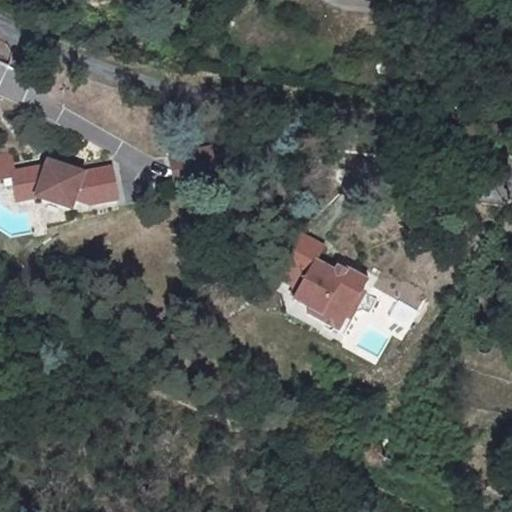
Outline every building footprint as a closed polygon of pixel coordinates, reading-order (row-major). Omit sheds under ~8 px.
[(19,149),(0,151),(0,162),(20,161),(19,149)] [(56,162),(54,166),(62,170),(64,166),(56,162)] [(218,165),(178,169),(181,201),(221,197),(218,165)] [(49,167),(19,170),(21,192),(29,198),(41,197),(68,209),(78,205),(79,202),(93,209),(120,206),(117,174),(90,177),(64,166),(62,170),(54,166),(53,169),(49,167)] [(331,309),(348,318),(369,280),(349,271),(347,276),(319,262),(324,252),(299,239),(278,278),(304,290),(297,303),(326,318),(331,309)]
